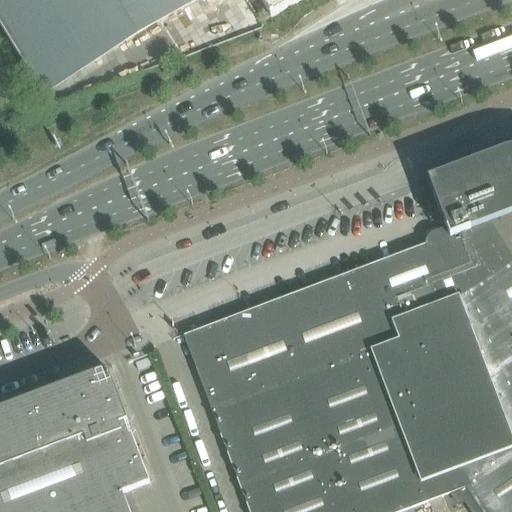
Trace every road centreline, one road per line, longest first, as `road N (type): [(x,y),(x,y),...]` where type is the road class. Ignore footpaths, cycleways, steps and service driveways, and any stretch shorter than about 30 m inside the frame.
road 1 (secondary): [(0,253),(123,198),(511,51)]
road 2 (unclassified): [(511,125),(142,275),(107,299)]
road 3 (secondary): [(390,33),(211,104),(0,208)]
road 4 (unclassified): [(107,299),(113,334),(0,377)]
road 5 (secondary): [(0,296),(75,275),(94,281),(107,299)]
